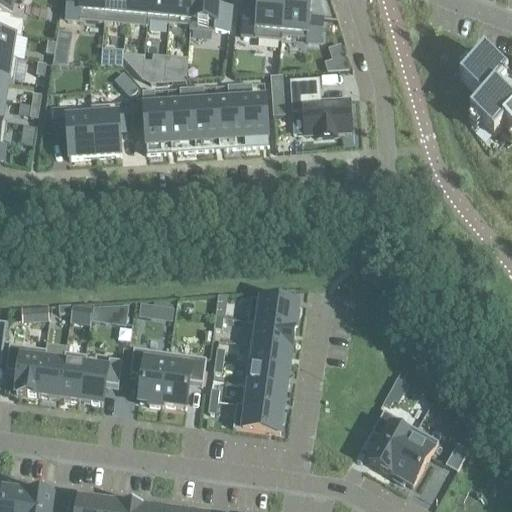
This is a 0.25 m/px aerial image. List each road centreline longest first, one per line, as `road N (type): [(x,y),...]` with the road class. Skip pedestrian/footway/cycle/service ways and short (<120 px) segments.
road 1 (residential): [(359,0),(383,83),(387,180),(379,189),(0,218)]
road 2 (residential): [(0,443),(297,481)]
road 3 (residential): [(297,481),(322,297)]
